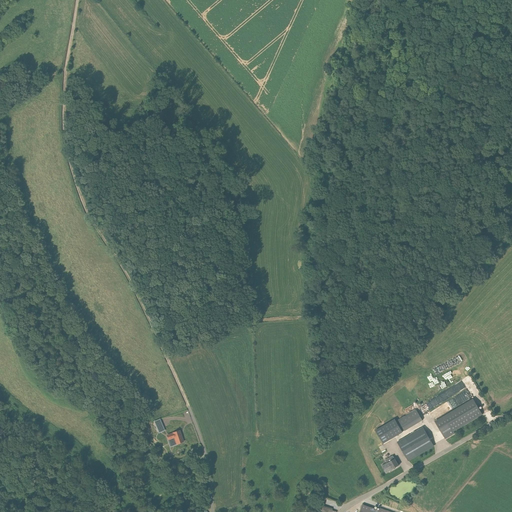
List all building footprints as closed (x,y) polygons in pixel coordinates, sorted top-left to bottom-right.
[(454,432),(482,415),(475,402),(437,425),(445,439),(455,433),(454,432)] [(399,418),(405,430),(423,420),(417,408),(399,418)] [(396,418),(376,427),(383,442),(403,432),(396,418)] [(154,422),(159,431),(164,429),(161,424),(159,420),(154,422)] [(395,441),(406,459),(432,443),(426,434),(421,425),(395,441)] [(176,445),(178,444),(183,442),(179,431),(172,433),(172,434),(167,436),(169,440),(174,438),(176,445)] [(387,459),(393,469),(399,466),(393,456),(387,459)] [(386,473),(393,469),(387,459),(385,460),(387,463),(382,466),(386,473)] [(313,497),(320,492),(315,486),(309,491),(313,497)]
